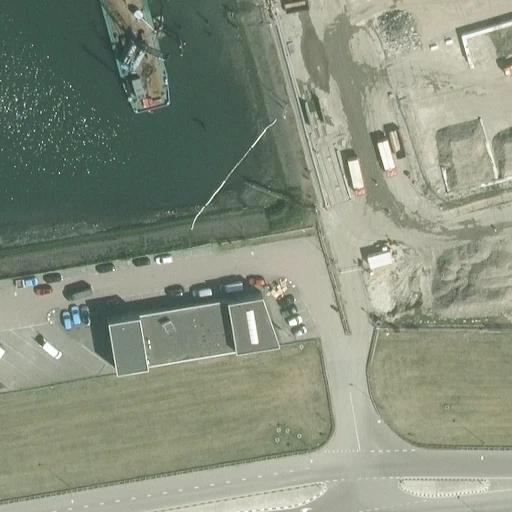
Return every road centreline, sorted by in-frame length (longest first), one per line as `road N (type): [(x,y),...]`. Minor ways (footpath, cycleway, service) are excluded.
road 1 (unclassified): [(363,460),(332,323),(303,262),(269,256),(0,299)]
road 2 (unclassified): [(363,460),(69,511)]
road 3 (unclassified): [(511,469),(363,460)]
